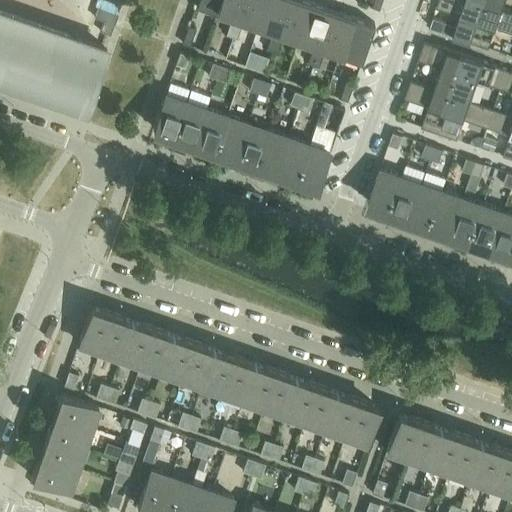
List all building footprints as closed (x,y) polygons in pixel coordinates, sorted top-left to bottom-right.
[(197,0),(196,4),(219,11),(220,8),(219,8),(221,0),(197,0)] [(244,0),(221,0),(219,8),(220,8),(233,13),(239,15),(244,0)] [(244,0),(239,15),(233,13),(230,23),(241,27),(245,17),(260,22),(267,0),(244,0)] [(289,0),(267,0),(260,22),(274,27),(280,29),(289,0)] [(312,1),(310,0),(289,0),(280,29),(274,27),(270,38),(282,42),(286,31),(300,36),(312,1)] [(373,0),(372,7),(379,9),(382,0),(373,0)] [(485,3),(477,0),(438,0),(436,6),(460,15),(453,35),(471,41),(485,3)] [(485,0),(485,3),(502,9),(503,9),(505,0),(485,0)] [(333,8),(312,1),(300,36),(315,41),(321,43),(333,8)] [(502,9),(485,3),(471,41),(489,47),(496,27),(511,32),(511,11),(503,9),(502,9)] [(101,31),(111,35),(118,14),(98,7),(95,17),(105,21),(101,31)] [(333,8),(321,43),(315,41),(311,52),(323,56),(326,45),(340,50),(341,50),(353,15),(333,8)] [(0,75),(86,106),(107,47),(0,10),(0,75)] [(375,22),(353,15),(341,50),(340,50),(339,53),(361,61),(375,22)] [(241,27),(230,23),(226,34),(237,38),(241,27)] [(196,28),(189,25),(182,43),(190,45),(196,28)] [(282,42),(270,38),(267,48),(278,52),(282,42)] [(442,67),(435,87),(435,88),(453,94),(466,54),(425,40),(418,59),(442,67)] [(180,50),(175,64),(185,67),(190,54),(180,50)] [(323,56),(311,52),(308,63),(319,67),(323,56)] [(501,87),(507,69),(466,54),(453,94),(471,100),(478,79),(501,87)] [(222,65),(213,62),(208,75),(217,78),(222,65)] [(230,68),(222,65),(217,78),(226,81),(230,68)] [(511,70),(507,69),(501,87),(511,91),(511,70)] [(262,79),(253,76),(249,89),(258,92),(262,79)] [(271,82),(262,79),(258,92),(266,95),(271,82)] [(435,88),(435,87),(411,79),(405,97),(429,106),(421,126),(439,132),(453,94),(435,88)] [(346,80),(340,98),(348,100),(354,83),(346,80)] [(299,106),(303,93),(295,90),(290,103),(299,106)] [(186,100),(165,93),(153,127),(158,129),(158,131),(174,136),(186,100)] [(307,109),(312,96),(303,93),(299,106),(307,109)] [(494,108),(471,100),(453,94),(439,132),(457,138),(464,118),(487,126),(494,108)] [(207,107),(186,100),(174,136),(190,142),(191,140),(195,141),(207,107)] [(323,101),(316,123),(323,126),(331,103),(323,101)] [(227,114),(207,107),(195,141),(199,143),(199,145),(215,150),(227,114)] [(511,157),(511,113),(494,108),(487,126),(510,134),(503,154),(511,157)] [(248,121),(227,114),(215,150),(231,156),(232,154),(236,155),(248,121)] [(268,128),(248,121),(236,155),(240,157),(239,159),(255,165),(268,128)] [(277,170),(288,136),(268,128),(255,165),(271,170),(272,168),(277,170)] [(398,148),(403,134),(393,131),(388,144),(398,148)] [(296,179),(309,143),(288,136),(277,170),(281,171),(280,173),(296,179)] [(486,136),(483,146),(494,150),(497,140),(486,136)] [(430,159),(435,146),(426,142),(421,156),(430,159)] [(318,184),(330,150),(309,143),(296,179),(312,184),(313,182),(318,184)] [(439,162),(444,149),(435,146),(430,159),(439,162)] [(461,169),(471,173),(476,160),(465,156),(461,169)] [(484,163),(476,160),(471,173),(480,176),(484,163)] [(373,206),(389,211),(402,175),(380,168),(369,202),(374,203),(373,206)] [(503,184),(511,187),(511,172),(508,171),(503,184)] [(422,182),(402,175),(389,211),(405,217),(406,215),(410,216),(422,182)] [(430,225),(443,189),(422,182),(410,216),(415,218),(414,220),(430,225)] [(463,196),(443,189),(430,225),(446,231),(447,229),(451,230),(463,196)] [(483,203),(463,196),(451,230),(456,232),(455,234),(471,240),(483,203)] [(504,210),(483,203),(471,240),(487,245),(488,243),(492,244),(504,210)] [(511,252),(511,213),(504,210),(492,244),(496,246),(496,248),(511,254),(511,252)] [(113,311),(100,307),(100,309),(91,306),(79,342),(100,349),(113,311)] [(126,316),(113,311),(100,349),(121,356),(133,321),(125,318),(126,316)] [(154,326),(141,321),(140,324),(133,321),(121,356),(141,364),(154,326)] [(167,330),(154,326),(141,364),(161,371),(174,335),(166,333),(167,330)] [(195,340),(182,335),(181,338),(174,335),(161,371),(182,378),(195,340)] [(208,344),(195,340),(182,378),(202,385),(214,349),(207,347),(208,344)] [(236,354),(223,350),(222,352),(214,349),(202,385),(223,392),(236,354)] [(249,359),(236,354),(223,392),(243,399),(255,364),(248,361),(249,359)] [(261,414),(264,406),(277,368),(264,364),(263,366),(255,364),(243,399),(240,407),(261,414)] [(290,373),(277,368),(264,406),(284,413),(296,378),(289,375),(290,373)] [(69,370),(64,384),(74,388),(79,374),(69,370)] [(304,381),(296,378),(284,413),(305,420),(318,383),(305,378),(304,381)] [(101,382),(96,396),(106,399),(111,385),(101,382)] [(331,387),(318,383),(305,420),(325,428),(337,392),(330,389),(331,387)] [(120,388),(111,385),(106,399),(115,402),(120,388)] [(99,405),(61,392),(54,413),(92,426),(99,405)] [(345,395),(337,392),(325,428),(345,435),(359,397),(346,392),(345,395)] [(142,396),(137,410),(147,413),(152,399),(142,396)] [(371,401),(359,397),(345,435),(367,442),(379,406),(371,403),(371,401)] [(160,402),(152,399),(147,413),(156,416),(160,402)] [(183,410),(178,424),(188,427),(193,413),(183,410)] [(92,426),(54,413),(47,434),(85,447),(92,426)] [(201,416),(193,413),(188,427),(196,430),(201,416)] [(387,449),(408,456),(421,419),(408,414),(408,416),(399,413),(387,449)] [(147,422),(133,417),(130,426),(144,431),(147,422)] [(421,419),(408,456),(428,464),(441,428),(433,425),(434,423),(421,419)] [(159,442),(164,428),(154,424),(150,438),(159,442)] [(229,442),(233,428),(224,424),(219,438),(229,442)] [(242,431),(233,428),(229,442),(238,445),(242,431)] [(448,431),(441,428),(428,464),(449,471),(462,433),(449,428),(448,431)] [(174,433),(172,440),(181,443),(184,436),(174,433)] [(475,437),(462,433),(449,471),(469,478),(482,442),(474,440),(475,437)] [(85,447),(47,434),(40,454),(77,467),(85,447)] [(269,456),(274,442),(265,438),(260,453),(269,456)] [(201,456),(206,442),(196,439),(191,453),(201,456)] [(215,445),(206,442),(201,456),(208,459),(210,459),(215,445)] [(284,445),(274,442),(269,456),(279,459),(284,445)] [(489,445),(482,442),(469,478),(490,485),(503,447),(490,442),(489,445)] [(511,450),(503,447),(490,485),(510,492),(511,487),(511,450)] [(122,450),(119,459),(133,464),(136,454),(122,450)] [(301,467),(310,470),(315,456),(306,453),(301,467)] [(77,467),(40,454),(32,475),(70,489),(77,467)] [(201,456),(197,467),(204,470),(208,459),(201,456)] [(324,459),(315,456),(310,470),(319,473),(324,459)] [(257,460),(247,457),(242,471),(252,474),(257,460)] [(133,464),(119,459),(115,468),(129,473),(133,464)] [(266,463),(257,460),(252,474),(261,477),(266,463)] [(137,505),(157,511),(158,511),(171,474),(150,467),(137,505)] [(352,484),(356,474),(357,470),(346,467),(342,481),(352,484)] [(181,511),(192,482),(171,474),(158,511),(181,511)] [(303,492),(308,478),(298,474),(294,489),(303,492)] [(372,491),(382,495),(387,481),(377,477),(372,491)] [(317,481),(308,478),(303,492),(312,495),(317,481)] [(122,495),(125,484),(115,481),(112,491),(122,495)] [(204,511),(212,489),(192,482),(181,511),(204,511)] [(228,511),(234,496),(212,489),(204,511),(228,511)] [(349,492),(339,489),(334,503),(345,506),(349,492)] [(404,503),(414,506),(419,492),(409,489),(404,503)] [(118,506),(122,495),(112,491),(108,503),(118,506)] [(428,495),(419,492),(414,506),(423,509),(428,495)] [(369,499),(364,511),(376,511),(380,503),(369,499)] [(248,511),(272,511),(273,510),(252,503),(248,511)] [(457,511),(460,506),(450,503),(447,511),(457,511)]
